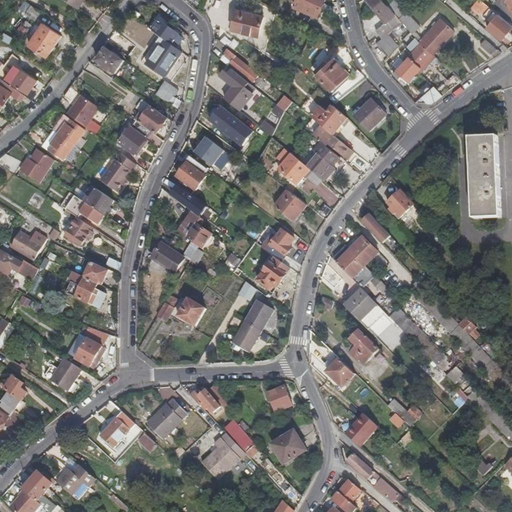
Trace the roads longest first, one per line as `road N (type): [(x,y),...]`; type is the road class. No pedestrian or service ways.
road 1 (residential): [(129,374),(129,268),(142,212),(156,171),(195,108),(204,63),(205,30),(172,0)]
road 2 (residential): [(294,362),(327,231),(422,127)]
road 3 (residential): [(0,144),(54,95),(132,0)]
road 4 (residential): [(129,374),(0,484)]
road 5 (residential): [(294,362),(286,369),(129,374)]
road 6 (residential): [(302,511),(330,463),(325,423),(294,362)]
road 7 (residential): [(348,0),(361,49),(422,127)]
